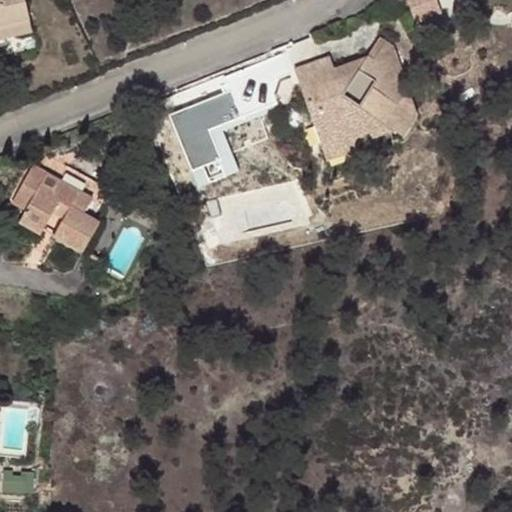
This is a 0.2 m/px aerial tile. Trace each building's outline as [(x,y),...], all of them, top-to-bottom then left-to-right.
[(0,0),(0,29),(27,21),(21,0),(0,0)] [(411,0),(416,17),(442,11),(439,0),(411,0)] [(229,92),(172,112),(198,186),(241,171),(224,122),(283,102),(275,79),(294,73),(287,53),(224,75),(229,92)] [(365,81),(340,89),(323,97),(327,108),(311,113),(331,177),(360,168),(363,158),(401,142),(415,151),(424,132),(399,57),(382,53),(365,81)] [(323,97),(340,89),(334,70),(302,83),(311,113),(327,108),(323,97)] [(93,207),(34,178),(14,218),(25,225),(21,234),(42,246),(56,222),(65,225),(56,246),(86,260),(99,228),(87,222),(93,207)] [(140,204),(132,219),(161,234),(161,215),(140,204)]
